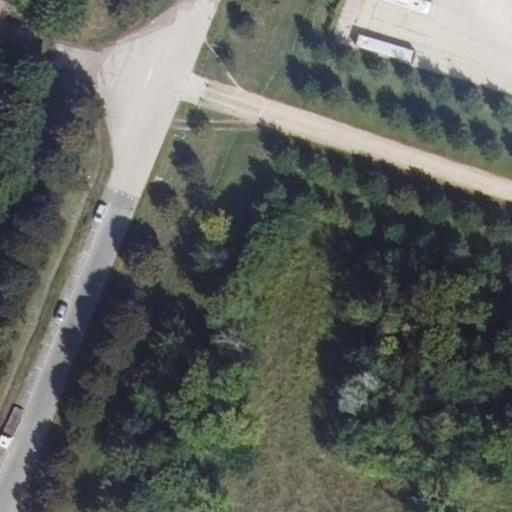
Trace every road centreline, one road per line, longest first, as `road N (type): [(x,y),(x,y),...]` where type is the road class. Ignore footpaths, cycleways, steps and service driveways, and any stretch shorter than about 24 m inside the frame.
road 1 (unclassified): [(0,490),(166,82)]
road 2 (residential): [(166,82),(32,39)]
